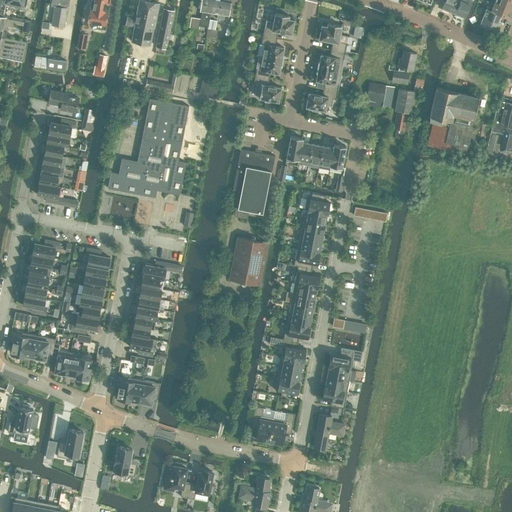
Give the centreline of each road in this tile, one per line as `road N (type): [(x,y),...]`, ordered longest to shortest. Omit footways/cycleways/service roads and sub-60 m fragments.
road 1 (residential): [(293,465),(346,203)]
road 2 (residential): [(100,409),(293,465)]
road 3 (residential): [(132,237),(100,409)]
road 4 (tertiary): [(504,57),(365,0)]
road 5 (residential): [(349,190),(354,137),(287,120)]
road 6 (residential): [(287,120),(310,0)]
